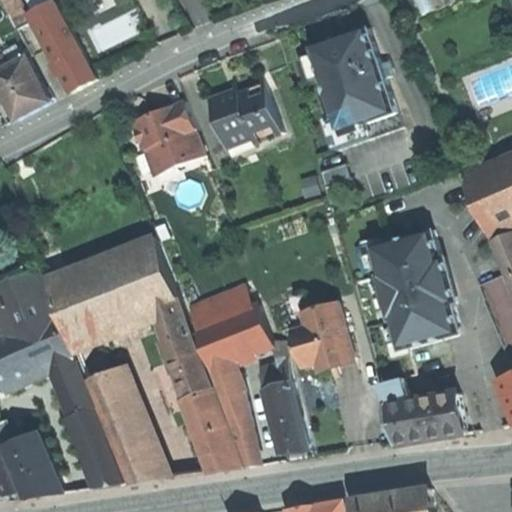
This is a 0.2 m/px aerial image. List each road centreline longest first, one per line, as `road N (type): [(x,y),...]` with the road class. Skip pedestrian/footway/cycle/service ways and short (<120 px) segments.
road 1 (residential): [(356,0),(205,49),(0,154)]
road 2 (tertiary): [(115,511),(461,463)]
